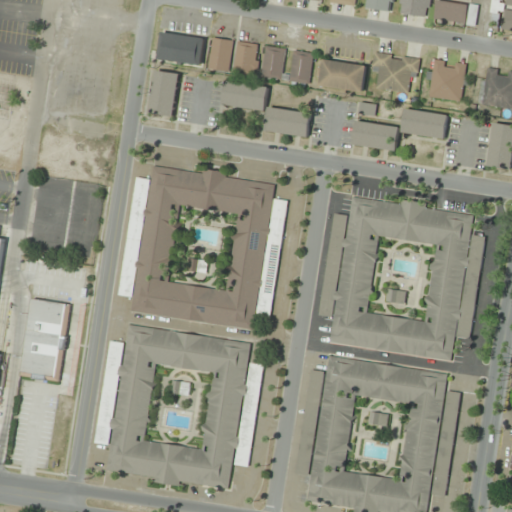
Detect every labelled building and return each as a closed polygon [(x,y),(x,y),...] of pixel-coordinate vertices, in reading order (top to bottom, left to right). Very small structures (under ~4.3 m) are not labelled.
[(479,0),(437,0),(435,21),(476,26),(479,0)] [(501,28),(511,30),(511,10),(505,9),(501,28)] [(158,61),(202,67),(206,38),(162,32),(158,61)] [(208,68),(228,73),(235,42),(215,37),(208,68)] [(234,74),(258,76),(261,44),(237,42),(234,74)] [(263,78),(283,80),(286,48),(266,46),(263,78)] [(312,84),(313,53),(293,52),(292,83),(312,84)] [(421,59),(376,52),(372,75),(381,76),(379,90),(406,94),(408,83),(417,85),(421,59)] [(364,93),(368,65),(323,59),(319,86),(364,93)] [(468,64),(435,60),(434,69),(431,69),(427,97),(463,102),(468,64)] [(511,109),(511,70),(484,68),(480,106),(511,109)] [(149,114),(172,118),(179,75),(155,71),(149,114)] [(221,105),(264,112),(268,88),(225,81),(221,105)] [(264,132),(307,138),(310,114),(268,108),(264,132)] [(404,110),(447,116),(444,140),(400,134),(404,110)] [(355,122),(398,128),(395,152),(352,146),(355,122)] [(493,124),(511,127),(511,158),(510,171),(486,167),(493,124)] [(137,177),(120,295),(134,297),(132,312),(254,329),(255,316),(271,319),(287,200),(274,198),(276,183),(155,166),(153,179),(137,177)] [(453,359),(456,336),(472,338),(484,236),(472,234),(475,213),(352,198),(350,216),(333,214),(321,316),(333,317),(330,345),(453,359)] [(31,297),(66,302),(66,305),(69,305),(58,382),(20,377),(31,297)] [(251,342),(129,326),(127,343),(110,341),(97,444),(111,445),(108,470),(156,476),(155,480),(229,490),(232,464),(250,467),(263,364),(249,363),(251,342)] [(449,373),(329,357),(327,373),(310,371),(296,474),(310,476),(307,503),(373,511),(427,511),(430,495),(447,497),(461,393),(447,391),(449,373)]
